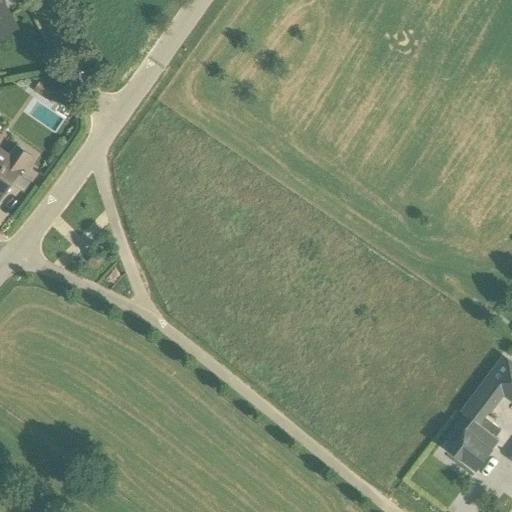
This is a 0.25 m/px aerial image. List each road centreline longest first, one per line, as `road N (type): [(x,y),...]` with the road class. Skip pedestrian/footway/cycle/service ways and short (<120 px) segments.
road 1 (unclassified): [(394,511),(144,310)]
road 2 (unclassified): [(94,152),(144,310)]
road 3 (track): [(0,410),(131,511)]
road 4 (residential): [(111,129),(204,0)]
road 5 (residential): [(43,0),(111,129)]
road 6 (unclassified): [(144,310),(52,273),(20,250)]
road 7 (residential): [(20,250),(94,152)]
